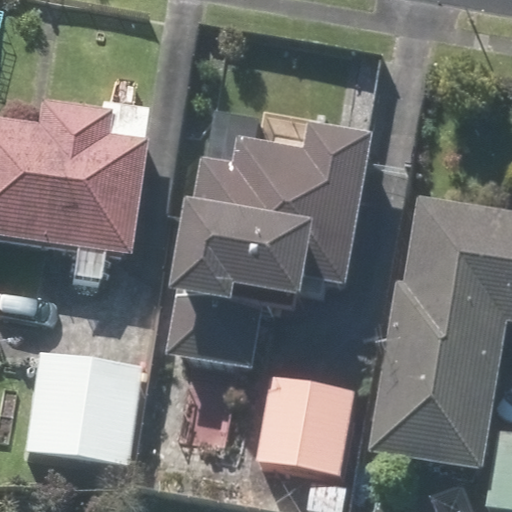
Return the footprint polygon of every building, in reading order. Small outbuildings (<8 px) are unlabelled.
[(0,250),(69,257),(66,288),(102,291),(105,261),(129,263),(144,112),(33,101),(30,137),(0,133),(0,250)] [(260,134),(208,127),(173,371),(257,384),(266,325),(305,331),(314,267),(357,273),(376,137),(302,126),(297,161),(257,155),(260,134)] [(511,223),(405,209),(371,467),(489,483),(485,511),(511,511),(511,445),(491,443),(505,338),(511,338),(511,223)] [(260,479),(313,486),(309,511),(342,511),(360,371),(303,364),(299,394),(271,390),(260,479)] [(136,379),(34,367),(21,467),(124,480),(136,379)]
